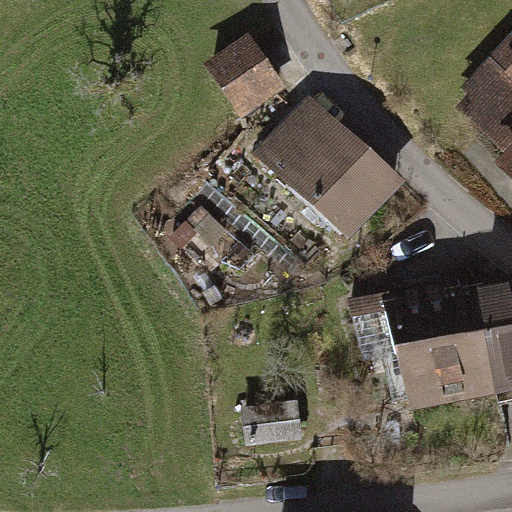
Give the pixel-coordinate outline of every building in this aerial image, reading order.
[(511,37),(470,80),(479,90),(463,106),(511,154),(511,161),(506,167),(511,172),(511,37)] [(210,68),(242,114),(281,88),(249,42),(210,68)] [(260,162),(337,234),(386,183),(309,110),(260,162)] [(511,279),(511,277),(458,288),(478,390),(511,382),(511,279)] [(411,404),(478,390),(458,288),(353,309),(363,358),(400,350),(411,404)] [(233,416),(237,460),(297,454),(293,410),(233,416)]
